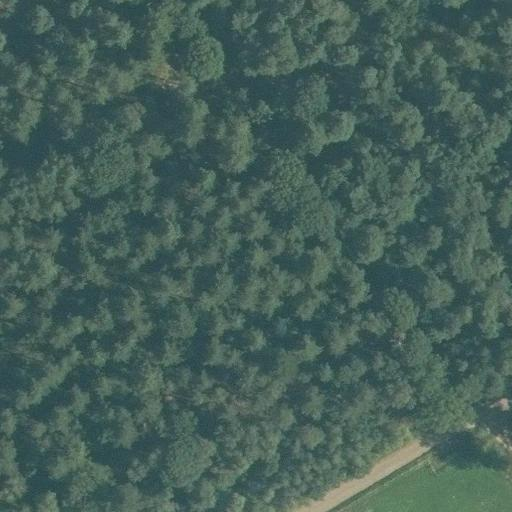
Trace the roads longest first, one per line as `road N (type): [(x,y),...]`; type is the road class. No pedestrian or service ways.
road 1 (track): [(242,88),(429,371),(470,416)]
road 2 (track): [(304,511),(470,416)]
